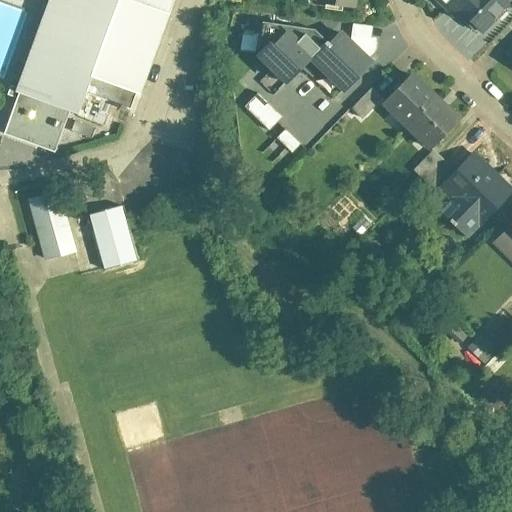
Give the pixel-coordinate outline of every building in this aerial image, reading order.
[(36,0),(24,37),(8,81),(21,86),(73,104),(117,119),(156,0),(36,0)] [(299,0),(298,13),(346,17),(347,0),(299,0)] [(511,0),(436,0),(479,35),(511,2),(511,0)] [(284,81),(318,47),(305,34),(298,38),(288,28),(259,56),(284,81)] [(337,29),(307,63),(343,95),(373,61),(337,29)] [(511,73),(511,48),(500,62),(511,73)] [(383,98),(374,107),(423,152),(453,119),(405,74),(383,98)] [(73,104),(21,86),(7,124),(58,143),(73,104)] [(351,108),(363,119),(374,107),(383,98),(371,87),(351,108)] [(238,105),(264,128),(276,114),(251,91),(238,105)] [(429,151),(399,180),(418,198),(447,169),(429,151)] [(457,161),(420,202),(465,241),(501,200),(457,161)] [(22,203),(39,264),(76,254),(58,193),(22,203)] [(120,206),(89,215),(105,268),(138,260),(120,206)] [(511,217),(486,246),(511,268),(511,217)]
